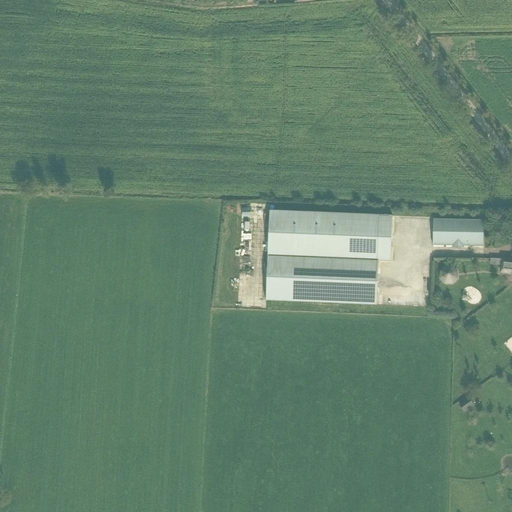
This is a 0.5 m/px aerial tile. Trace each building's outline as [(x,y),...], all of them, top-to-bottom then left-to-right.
[(254,205),(254,214),(262,215),(262,205),(254,205)] [(270,211),(266,301),(377,305),(378,261),(390,262),(392,216),(270,211)] [(452,248),(463,248),(463,246),(483,246),(484,221),(433,220),(433,245),(452,246),(452,248)] [(511,260),(502,259),(500,272),(511,274),(511,275),(511,260)] [(430,307),(431,295),(420,294),(419,306),(430,307)] [(468,399),(459,404),(464,412),(473,406),(468,399)]
